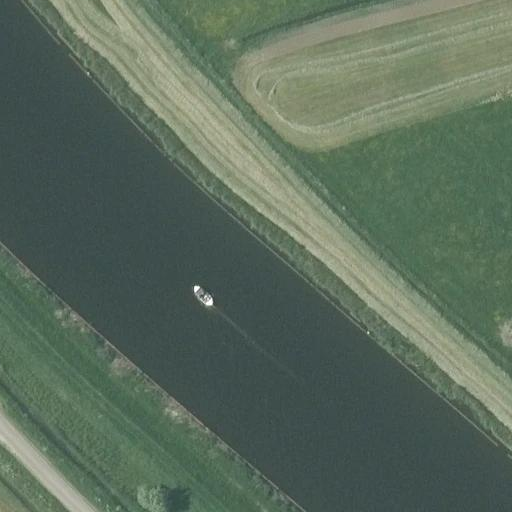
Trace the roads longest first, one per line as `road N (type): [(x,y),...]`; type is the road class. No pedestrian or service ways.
road 1 (track): [(99,0),(137,52),(407,320),(511,409)]
road 2 (track): [(211,511),(0,305)]
